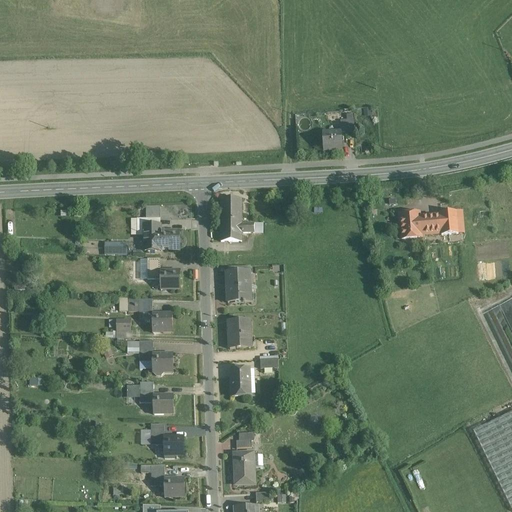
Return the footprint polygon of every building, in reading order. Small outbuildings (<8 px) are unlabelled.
[(341,133),(341,134),(348,134),(348,122),(348,121),(339,121),(339,133),(341,133)] [(339,133),(323,134),(324,152),(342,151),(341,134),(341,133),(339,133)] [(242,200),(220,199),(220,242),(241,243),(241,234),(241,225),(242,200)] [(160,220),(160,207),(146,207),(146,220),(160,220)] [(456,212),(439,214),(441,234),(441,236),(458,235),(458,234),(456,213),(456,212)] [(419,214),(399,216),(402,240),(421,238),(421,236),(441,234),(439,216),(420,218),(419,214)] [(160,226),(160,220),(146,220),(137,220),(137,236),(144,236),(144,226),(160,226)] [(259,225),(241,225),(241,234),(259,234),(259,225)] [(160,226),(144,226),(144,236),(144,251),(161,251),(161,249),(170,249),(170,251),(180,251),(180,232),(160,232),(160,226)] [(104,242),(104,255),(127,255),(127,242),(104,242)] [(160,272),(160,260),(147,260),(147,280),(160,280),(160,272)] [(180,291),(180,272),(160,272),(160,280),(160,291),(180,291)] [(251,273),(226,274),(228,304),(252,303),(251,273)] [(140,301),(140,300),(128,300),(128,313),(139,313),(139,301),(140,301)] [(140,301),(139,301),(139,313),(139,321),(152,321),(152,315),(152,301),(140,301)] [(172,334),(172,315),(152,315),(152,321),(152,334),(172,334)] [(131,321),(117,321),(117,332),(131,332),(131,321)] [(250,322),(231,322),(232,331),(228,332),(229,351),(251,350),(250,322)] [(153,342),(140,342),(140,343),(140,349),(140,363),(153,363),(153,362),(153,355),(153,342)] [(173,374),(173,355),(153,355),(153,362),(153,363),(153,374),(156,377),(161,377),(164,374),(173,374)] [(278,360),(260,361),(261,370),(278,369),(278,360)] [(249,370),(231,370),(232,398),(250,397),(249,370)] [(153,384),(140,384),(140,405),(153,405),(153,396),(153,384)] [(139,397),(139,386),(127,386),(127,398),(139,397)] [(153,396),(153,405),(153,415),(173,415),(173,396),(153,396)] [(511,412),(473,432),(511,511),(511,412)] [(164,438),(164,426),(151,426),(151,446),(164,446),(164,438)] [(254,434),(239,435),(239,442),(251,442),(254,442),(254,434)] [(164,438),(164,446),(164,457),(165,457),(165,459),(175,459),(175,457),(184,457),(184,438),(164,438)] [(254,454),(234,455),(235,486),(255,485),(254,469),(264,468),(263,457),(254,457),(254,454)] [(164,467),(151,467),(151,474),(151,488),(164,488),(164,480),(164,467)] [(164,480),(164,488),(164,498),(184,498),(184,480),(164,480)] [(270,495),(256,496),(256,504),(270,504),(270,495)]
